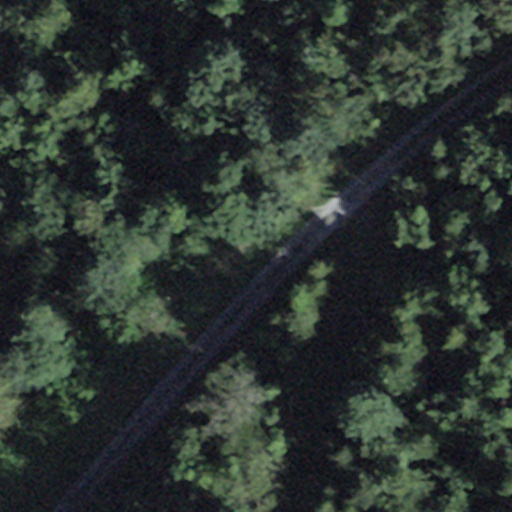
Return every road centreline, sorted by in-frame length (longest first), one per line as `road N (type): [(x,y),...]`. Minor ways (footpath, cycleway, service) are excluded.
road 1 (track): [(511,56),(330,201),(294,253),(67,511)]
road 2 (track): [(330,201),(345,274),(288,440),(288,511)]
